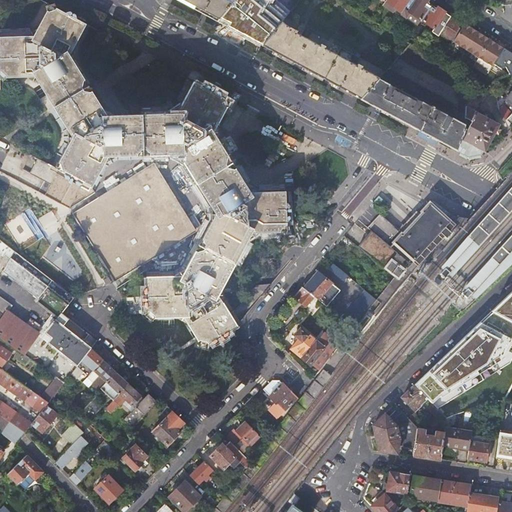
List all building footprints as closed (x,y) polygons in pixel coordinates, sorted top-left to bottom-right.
[(176,0),(216,21),(233,0),(176,0)] [(233,0),(216,21),(238,33),(262,46),(299,0),(233,0)] [(350,93),(361,98),(410,44),(390,31),(393,26),(383,19),(379,25),(340,0),(299,0),(262,46),(285,58),(342,88),(350,93)] [(411,0),(386,0),(382,5),(393,13),(396,9),(402,13),(411,0)] [(411,0),(402,13),(401,14),(407,19),(408,17),(411,14),(421,21),(431,7),(425,3),(427,0),(426,0),(411,0)] [(57,170),(89,188),(107,156),(105,116),(68,55),(85,25),(49,5),(33,37),(0,38),(0,78),(33,76),(71,137),(53,169),(57,170)] [(435,10),(431,7),(421,21),(433,29),(436,25),(443,30),(450,18),(444,14),(445,13),(437,7),(435,10)] [(408,17),(418,24),(421,21),(411,14),(408,17)] [(460,25),(450,18),(443,30),(441,33),(450,40),(460,25)] [(477,32),(464,24),(452,42),(459,47),(457,50),(463,54),(477,32)] [(490,40),(477,32),(463,54),(469,58),(471,54),(478,58),(490,40)] [(503,49),(490,40),(478,58),(485,63),(483,67),(489,71),(494,64),(503,49)] [(457,150),(464,129),(464,125),(452,118),(451,105),(452,88),(456,81),(461,76),(439,63),(427,55),(410,44),(361,98),(392,116),(423,132),(441,142),(457,150)] [(430,49),(427,55),(439,63),(443,57),(430,49)] [(511,53),(503,49),(494,64),(501,68),(503,65),(506,66),(510,73),(511,71),(511,53)] [(485,63),(478,58),(475,62),(483,67),(485,63)] [(488,89),(469,80),(468,89),(467,94),(483,102),(489,92),(497,97),(500,94),(492,89),(489,86),(488,89)] [(192,82),(176,113),(212,132),(229,101),(192,82)] [(464,129),(457,150),(461,153),(468,156),(469,156),(480,155),(483,151),(485,152),(485,151),(500,125),(466,107),(465,119),(469,121),(470,122),(466,129),(464,129)] [(105,116),(107,156),(177,154),(213,214),(247,192),(212,132),(176,113),(105,116)] [(148,166),(72,213),(113,281),(190,235),(192,228),(154,167),(148,166)] [(89,188),(57,170),(43,195),(67,208),(96,190),(89,188)] [(511,211),(511,185),(457,246),(438,267),(451,279),(470,258),(511,211)] [(247,192),(213,214),(181,276),(146,277),(148,319),(182,318),(216,295),(249,232),(285,232),(283,206),(282,190),(247,192)] [(383,200),(379,196),(370,206),(375,210),(383,200)] [(450,222),(454,217),(434,199),(430,203),(450,222)] [(395,243),(396,244),(414,261),(422,253),(440,232),(447,238),(452,233),(445,227),(450,222),(430,203),(422,211),(424,212),(417,219),(416,220),(408,229),(406,231),(402,235),(401,234),(397,239),(394,242),(395,243)] [(32,207),(6,223),(21,247),(54,227),(51,221),(53,221),(49,214),(40,220),(32,207)] [(391,250),(396,244),(395,243),(390,249),(386,245),(398,232),(394,228),(393,229),(378,216),(368,228),(366,229),(370,232),(357,248),(393,278),(397,281),(405,271),(392,260),(397,254),(391,250)] [(511,232),(481,267),(462,288),(471,297),(511,251),(511,232)] [(0,240),(0,250),(11,259),(4,271),(38,298),(36,300),(58,318),(56,321),(54,319),(52,322),(53,323),(51,326),(49,325),(44,332),(45,333),(42,337),(38,334),(43,328),(32,320),(26,326),(8,313),(12,307),(0,297),(0,337),(19,351),(30,359),(56,378),(64,383),(71,373),(91,349),(63,327),(69,319),(62,313),(73,297),(0,240)] [(340,241),(325,258),(333,265),(339,258),(348,248),(340,241)] [(333,265),(343,273),(348,267),(339,258),(333,265)] [(343,281),(347,276),(343,273),(333,265),(329,270),(343,281)] [(317,272),(304,289),(317,300),(326,308),(339,291),(317,272)] [(301,287),(293,297),(311,312),(317,305),(314,303),(317,300),(304,289),(301,287)] [(511,290),(426,375),(438,388),(430,395),(444,409),(454,400),(457,403),(467,394),(480,408),(504,400),(511,385),(511,290)] [(365,291),(341,321),(352,330),(366,312),(376,300),(365,291)] [(216,295),(182,318),(200,348),(235,326),(216,295)] [(312,365),(319,371),(333,354),(339,346),(325,332),(316,341),(301,327),(292,337),(296,340),(290,347),(311,366),(312,365)] [(0,368),(1,369),(11,354),(0,346),(0,368)] [(93,371),(103,360),(91,349),(71,373),(76,377),(83,368),(90,374),(93,371)] [(30,359),(19,351),(15,357),(26,365),(30,359)] [(106,382),(116,372),(103,360),(93,371),(106,382)] [(0,383),(40,412),(48,402),(41,397),(1,369),(0,368),(0,383)] [(106,382),(119,394),(129,384),(116,372),(106,382)] [(438,388),(426,375),(415,386),(427,398),(430,402),(433,399),(430,395),(438,388)] [(64,383),(56,378),(41,397),(48,402),(49,401),(64,383)] [(272,380),(263,389),(276,403),(277,402),(285,410),(297,398),(280,380),(272,380)] [(129,384),(119,394),(132,406),(141,396),(129,384)] [(427,398),(415,386),(407,393),(402,398),(413,408),(416,405),(418,407),(427,398)] [(149,394),(124,420),(132,428),(157,402),(149,394)] [(480,408),(467,394),(457,403),(454,400),(444,409),(452,417),(456,416),(480,408)] [(31,424),(31,423),(0,400),(0,415),(9,422),(19,428),(24,432),(31,424)] [(55,407),(49,401),(48,402),(40,412),(38,416),(35,418),(31,423),(31,424),(42,433),(57,415),(52,410),(55,407)] [(445,419),(446,419),(432,404),(427,409),(439,421),(445,419)] [(173,411),(153,431),(168,445),(180,432),(177,430),(184,422),(173,411)] [(417,428),(408,419),(402,412),(392,421),(385,414),(373,426),(376,438),(379,451),(397,454),(398,446),(414,448),(417,428)] [(424,426),(414,414),(408,419),(417,428),(424,426)] [(0,425),(5,429),(9,422),(0,415),(0,425)] [(454,426),(456,416),(452,417),(446,419),(445,419),(445,426),(444,433),(442,445),(460,448),(460,451),(469,452),(470,442),(472,433),(449,429),(450,425),(454,426)] [(227,437),(230,441),(242,453),(245,450),(239,443),(242,441),(248,447),(259,436),(252,429),(251,429),(245,422),(235,430),(235,429),(227,437)] [(426,425),(424,426),(417,428),(414,448),(413,456),(440,461),(442,445),(444,433),(435,432),(434,437),(424,435),(426,425)] [(265,432),(270,436),(275,430),(271,426),(265,432)] [(511,434),(500,433),(496,456),(511,458),(511,434)] [(87,443),(80,436),(55,463),(61,469),(73,456),(75,458),(82,450),(81,449),(87,443)] [(477,443),(470,442),(469,452),(468,460),(487,463),(489,445),(480,443),(480,440),(477,440),(477,443)] [(223,444),(210,456),(224,469),(230,463),(234,467),(239,462),(247,469),(252,463),(242,453),(230,441),(225,446),(223,444)] [(136,445),(123,457),(135,470),(143,463),(141,461),(147,456),(136,445)] [(27,460),(24,457),(7,474),(16,484),(28,472),(35,479),(43,471),(29,458),(27,460)] [(204,461),(190,475),(207,492),(210,490),(201,481),(203,478),(206,480),(210,476),(208,474),(212,469),(204,461)] [(84,462),(69,477),(76,484),(91,468),(84,462)] [(410,476),(390,473),(388,484),(384,483),(383,491),(407,494),(410,476)] [(108,476),(95,489),(109,503),(122,490),(108,476)] [(441,481),(411,476),(408,497),(438,501),(441,481)] [(185,481),(169,496),(184,511),(187,511),(202,498),(185,481)] [(471,485),(441,481),(438,501),(438,502),(467,507),(469,495),(471,485)] [(396,511),(398,510),(382,492),(376,497),(379,500),(371,507),(375,511),(396,511)] [(483,497),(469,495),(467,507),(466,511),(496,511),(498,502),(483,500),(483,497)] [(210,496),(207,498),(214,505),(217,502),(210,496)] [(511,511),(511,504),(498,502),(496,511),(511,511)]
